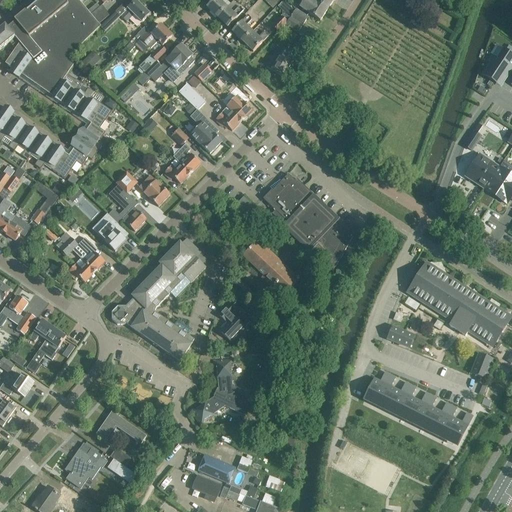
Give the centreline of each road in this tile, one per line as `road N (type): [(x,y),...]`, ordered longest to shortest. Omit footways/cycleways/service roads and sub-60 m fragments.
road 1 (residential): [(80,316),(282,110)]
road 2 (unclassified): [(511,269),(332,152),(282,110)]
road 3 (residential): [(150,488),(187,436),(178,407),(185,385),(129,345),(102,343)]
road 4 (residential): [(0,480),(100,364),(102,343)]
road 5 (unclassified): [(282,110),(170,0)]
road 6 (unknown): [(428,215),(490,98),(511,104)]
road 7 (residential): [(282,110),(360,0)]
